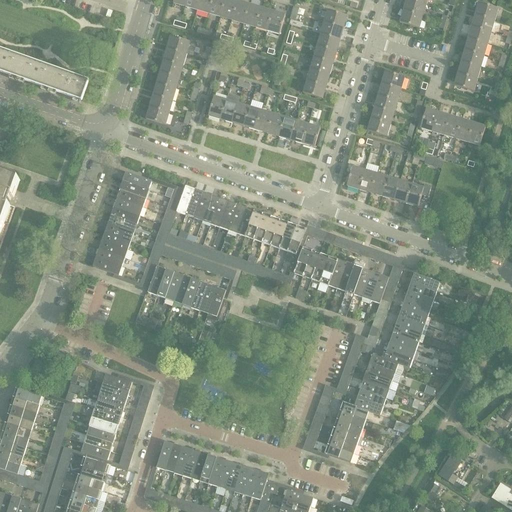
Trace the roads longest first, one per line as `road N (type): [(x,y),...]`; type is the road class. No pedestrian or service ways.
road 1 (residential): [(336,332),(291,457),(163,419)]
road 2 (residential): [(390,511),(511,313)]
road 3 (residential): [(318,206),(105,131)]
road 4 (residential): [(318,206),(381,0)]
road 5 (residential): [(511,277),(318,206)]
road 6 (residential): [(38,322),(105,131)]
road 7 (residential): [(38,322),(166,378),(163,419)]
road 8 (residential): [(105,131),(142,14)]
